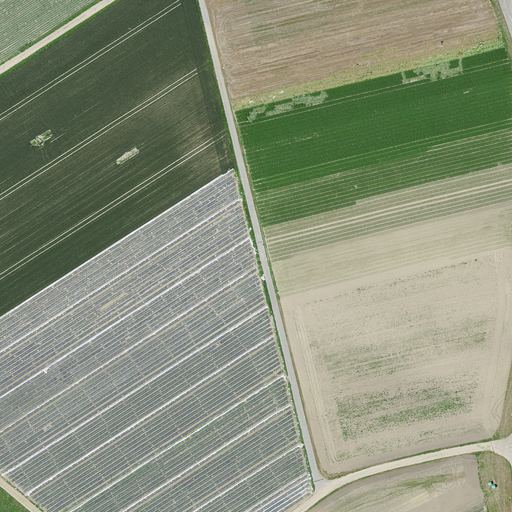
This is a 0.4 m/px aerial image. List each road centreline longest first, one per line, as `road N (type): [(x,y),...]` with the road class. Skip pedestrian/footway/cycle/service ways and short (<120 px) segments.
road 1 (track): [(320,495),(199,0)]
road 2 (track): [(511,445),(345,479),(297,511)]
road 3 (track): [(0,69),(108,0)]
